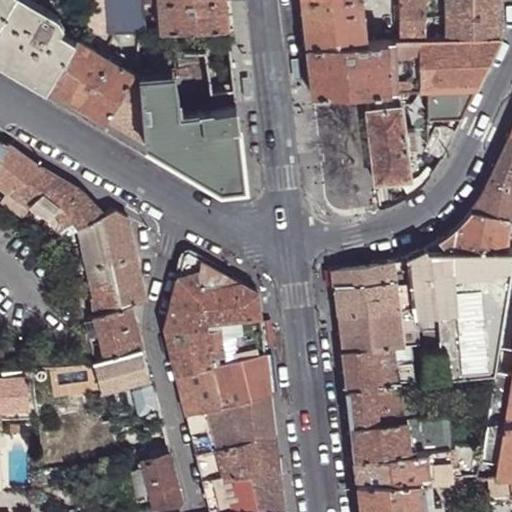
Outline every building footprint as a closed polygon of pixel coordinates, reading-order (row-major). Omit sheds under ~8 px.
[(0,0),(0,57),(47,86),(75,39),(51,25),(54,20),(20,0),(0,0)] [(143,0),(108,0),(110,31),(119,31),(141,30),(144,30),(143,7),(143,1),(143,0)] [(227,27),(223,0),(143,0),(143,1),(150,0),(155,0),(158,0),(163,29),(175,28),(184,28),(227,27)] [(300,0),(302,7),(306,43),(366,41),(362,0),(300,0)] [(428,39),(426,17),(425,0),(398,0),(399,6),(398,41),(415,40),(420,39),(428,39)] [(500,5),(499,0),(447,0),(447,16),(500,14),(500,5)] [(500,37),(500,14),(447,16),(448,39),(500,37)] [(172,50),(174,72),(176,94),(176,97),(178,97),(209,91),(235,88),(227,27),(184,28),(183,48),(175,48),(175,50),(172,50)] [(141,30),(119,31),(119,44),(139,43),(141,30)] [(76,37),(75,39),(47,86),(105,120),(134,72),(122,64),(126,58),(115,51),(113,54),(105,50),(103,54),(76,37)] [(490,60),(500,37),(448,39),(432,39),(428,39),(420,39),(420,52),(419,78),(419,89),(426,89),(476,87),(487,66),(490,60)] [(414,52),(415,40),(398,41),(393,40),(393,52),(414,52)] [(311,93),(364,91),(387,90),(389,90),(388,41),(366,41),(306,43),(308,65),(309,74),(311,93)] [(141,76),(134,72),(105,120),(146,144),(142,98),(141,76)] [(174,72),(141,76),(142,98),(176,94),(174,72)] [(462,118),(476,87),(426,89),(426,119),(462,118)] [(212,110),(236,105),(235,88),(209,91),(212,107),(212,110)] [(176,94),(142,98),(146,144),(220,188),(246,185),(236,105),(212,110),(212,107),(180,112),(178,97),(176,97),(176,94)] [(373,174),(374,180),(409,175),(406,148),(416,146),(414,129),(404,130),(400,102),(379,103),(366,105),(373,174)] [(511,205),(511,125),(486,182),(453,225),(424,245),(425,248),(503,248),(507,217),(510,218),(511,205)] [(443,158),(455,132),(444,127),(435,128),(424,150),(432,154),(437,156),(443,158)] [(0,154),(6,147),(9,144),(0,138),(0,154)] [(0,184),(8,191),(40,166),(9,144),(6,147),(0,154),(0,184)] [(431,175),(443,158),(437,156),(432,154),(424,167),(428,169),(429,174),(431,175)] [(104,216),(103,214),(83,191),(70,183),(40,166),(8,191),(10,192),(34,205),(53,215),(63,236),(79,228),(104,216)] [(95,317),(130,304),(146,299),(139,263),(137,256),(128,217),(114,209),(103,214),(104,216),(79,228),(95,297),(92,298),(95,317)] [(425,347),(424,377),(493,370),(511,259),(511,250),(511,247),(503,248),(425,248),(424,245),(406,254),(409,283),(412,305),(412,306),(413,306),(435,304),(439,346),(425,347)] [(184,254),(179,276),(197,269),(202,258),(190,251),(184,254)] [(395,279),(396,284),(409,283),(406,254),(391,259),(393,280),(395,279)] [(166,326),(166,329),(202,326),(206,325),(205,322),(199,269),(203,258),(202,258),(197,269),(179,276),(166,326)] [(199,269),(205,322),(261,314),(259,291),(203,258),(199,269)] [(332,268),(334,287),(393,280),(391,259),(332,268)] [(334,287),(338,314),(398,307),(396,284),(395,279),(393,280),(334,287)] [(143,347),(130,304),(95,317),(107,359),(143,347)] [(424,342),(425,347),(439,346),(435,304),(413,306),(418,340),(422,340),(424,342)] [(398,307),(401,342),(418,340),(413,306),(412,306),(412,305),(398,307)] [(338,319),(341,349),(391,344),(401,342),(398,307),(338,314),(338,319)] [(206,325),(209,346),(210,364),(266,351),(261,314),(205,322),(206,325)] [(166,329),(187,412),(207,408),(220,405),(210,364),(209,346),(202,326),(166,329)] [(391,344),(341,349),(344,368),(393,362),(391,344)] [(96,363),(94,363),(96,367),(99,379),(103,391),(109,390),(150,376),(143,347),(107,359),(96,363)] [(210,364),(220,405),(271,392),(266,351),(210,364)] [(344,368),(346,386),(396,381),(393,362),(344,368)] [(99,379),(96,367),(86,369),(90,382),(99,379)] [(157,399),(150,376),(109,390),(122,431),(150,417),(157,399)] [(0,379),(0,408),(3,408),(30,408),(28,377),(21,378),(3,379),(0,379)] [(346,386),(351,423),(400,418),(396,381),(346,386)] [(511,382),(499,463),(496,477),(510,476),(511,475),(511,382)] [(220,405),(207,408),(217,446),(275,432),(271,392),(220,405)] [(207,408),(187,412),(196,452),(217,446),(207,408)] [(405,417),(409,451),(424,448),(449,446),(445,413),(405,417)] [(351,423),(354,457),(409,451),(405,417),(400,418),(351,423)] [(485,418),(481,441),(481,443),(489,444),(494,419),(485,418)] [(217,446),(196,452),(203,479),(224,473),(280,472),(275,432),(217,446)] [(424,448),(428,477),(452,475),(449,446),(424,448)] [(170,448),(142,454),(143,460),(171,455),(170,448)] [(354,457),(358,481),(417,478),(428,477),(424,448),(409,451),(354,457)] [(171,455),(143,460),(145,467),(151,492),(155,508),(183,504),(171,455)] [(475,479),(496,477),(499,463),(477,464),(475,479)] [(138,494),(151,492),(145,467),(132,470),(138,494)] [(283,511),(280,472),(224,473),(233,511),(283,511)] [(233,511),(224,473),(203,479),(210,511),(233,511)] [(358,481),(361,511),(440,511),(440,501),(420,504),(417,478),(358,481)]
